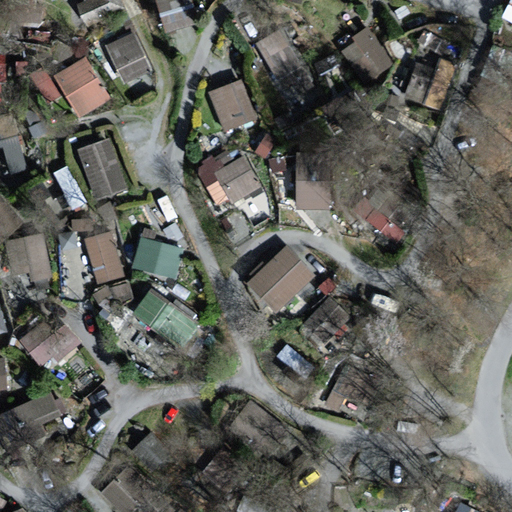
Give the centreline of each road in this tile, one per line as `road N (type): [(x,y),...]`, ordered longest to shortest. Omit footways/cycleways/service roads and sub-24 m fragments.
road 1 (track): [(138,14),(166,84),(154,143),(158,156),(181,162)]
road 2 (residential): [(511,480),(487,443),(492,374),(511,329)]
